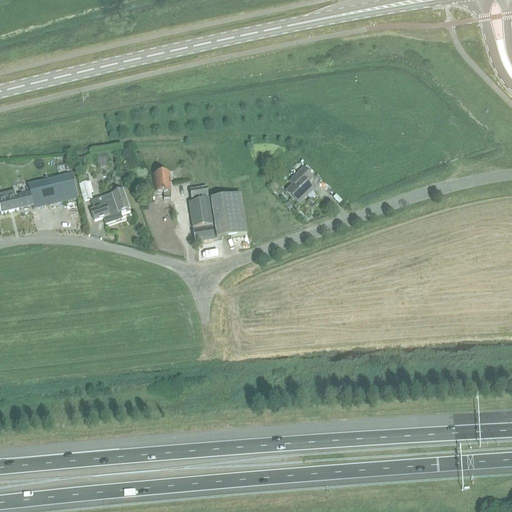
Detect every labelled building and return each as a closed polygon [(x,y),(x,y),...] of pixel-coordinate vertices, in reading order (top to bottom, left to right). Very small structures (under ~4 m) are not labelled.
[(31,162),(24,164),(26,171),(33,169),(31,162)] [(298,206),(313,191),(306,184),(312,178),(304,169),(290,183),(293,186),(286,193),(298,206)] [(164,202),(171,202),(169,175),(153,176),(155,195),(163,195),(164,202)] [(33,211),(78,200),(72,176),(28,187),(30,195),(16,198),(14,192),(0,195),(0,210),(1,215),(33,207),(33,211)] [(92,200),(90,195),(94,194),(90,182),(87,183),(87,181),(79,183),(84,202),(92,200)] [(191,200),(208,198),(207,189),(190,191),(191,200)] [(121,193),(90,202),(94,212),(91,212),(94,222),(108,217),(110,221),(120,218),(119,215),(128,212),(121,193)] [(195,245),(237,238),(247,236),(241,196),(209,201),(208,200),(201,201),(201,203),(189,204),(193,230),(202,228),(202,230),(193,232),(195,245)]
